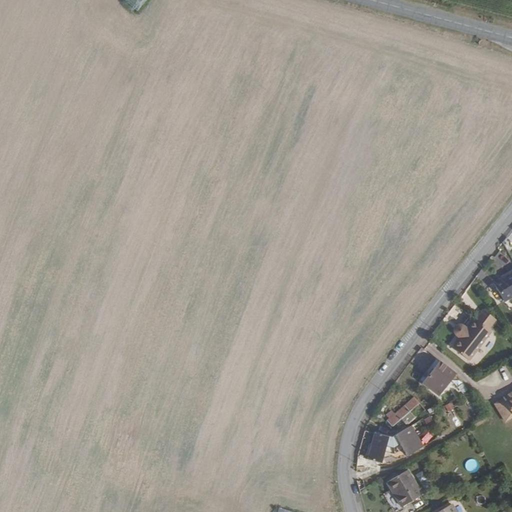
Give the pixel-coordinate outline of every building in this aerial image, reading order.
[(141,0),(128,0),(127,3),(138,8),(141,0)] [(511,303),(511,301),(511,275),(510,277),(511,279),(501,284),(511,303)] [(484,307),(476,317),(488,326),(496,317),(484,307)] [(454,346),(474,362),(496,333),(488,326),(476,317),(469,327),(466,326),(463,327),(460,329),(460,333),(462,335),(454,346)] [(461,375),(444,361),(429,381),(445,394),(461,375)] [(430,411),(420,398),(395,418),(393,420),(396,425),(398,426),(405,421),(410,427),(430,411)] [(397,439),(384,434),(376,461),(390,465),(393,454),(403,456),(408,450),(413,456),(428,447),(416,427),(397,439)] [(410,471),(390,483),(404,508),(424,496),(410,471)] [(434,486),(423,471),(416,476),(427,491),(434,486)]
